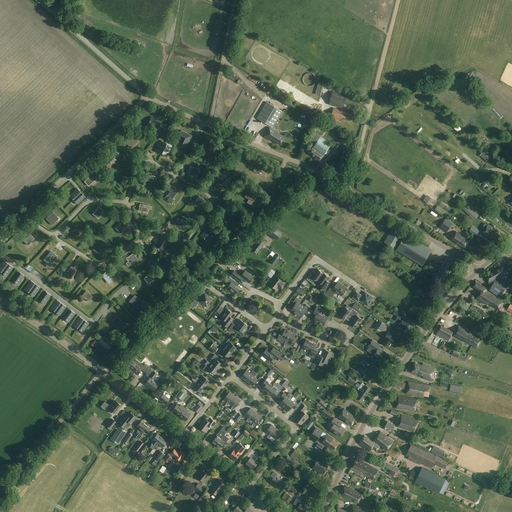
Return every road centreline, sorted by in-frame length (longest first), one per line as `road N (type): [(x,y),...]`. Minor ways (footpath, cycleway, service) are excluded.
road 1 (residential): [(101,371),(312,168)]
road 2 (tertiary): [(321,511),(397,371),(477,270)]
road 3 (unclassified): [(147,95),(0,239)]
road 4 (unclassified): [(312,168),(147,95)]
road 5 (track): [(0,495),(101,371)]
road 6 (unclassified): [(247,489),(292,425),(231,376)]
road 7 (unclassified): [(477,270),(347,189)]
road 8 (unclassified): [(147,95),(68,24),(71,0)]
road 9 (track): [(209,123),(235,0)]
road 10 (unclassified): [(101,371),(0,299)]
